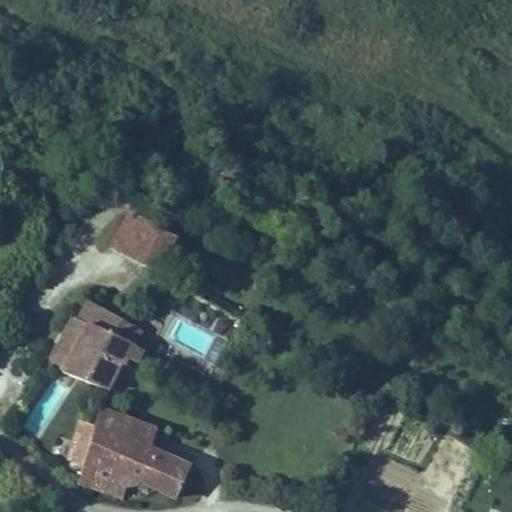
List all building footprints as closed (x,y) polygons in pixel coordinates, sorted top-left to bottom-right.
[(207,243),(177,228),(156,261),(188,278),(207,243)] [(134,286),(138,289),(153,267),(149,265),(134,286)] [(165,274),(153,267),(138,289),(150,297),(165,274)] [(116,324),(122,327),(127,311),(124,309),(116,324)] [(120,331),(111,344),(119,348),(116,355),(154,376),(159,362),(168,366),(177,351),(166,344),(171,333),(127,311),(122,327),(120,331)] [(103,323),(84,368),(104,341),(114,327),(103,323)] [(114,327),(104,341),(111,344),(120,331),(122,327),(116,324),(114,327)] [(111,344),(104,341),(84,368),(145,397),(154,376),(116,355),(119,348),(111,344)] [(161,380),(168,366),(159,362),(154,376),(161,380)] [(45,378),(21,427),(40,437),(65,387),(45,378)] [(134,426),(131,435),(194,462),(205,441),(140,409),(134,426)] [(131,435),(134,426),(122,420),(105,459),(118,465),(111,480),(151,498),(158,478),(205,499),(209,487),(216,473),(194,462),(131,435)] [(71,458),(86,459),(89,429),(73,428),(71,458)]
